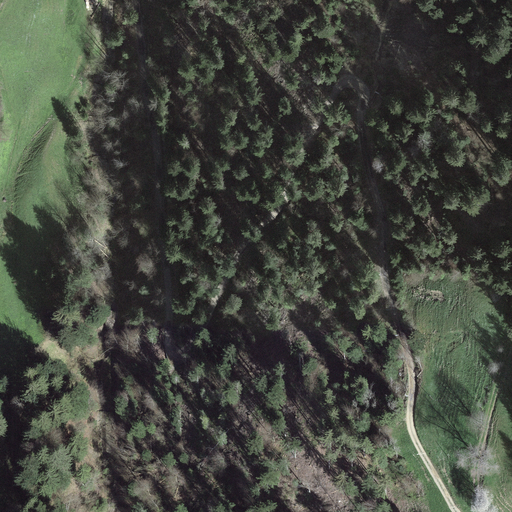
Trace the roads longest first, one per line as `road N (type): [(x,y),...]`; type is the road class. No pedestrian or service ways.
road 1 (track): [(459,511),(410,430),(410,368),(383,279),(383,231),(354,84),(336,92),(280,204),(229,269),(194,342),(174,349),(134,0)]
road 2 (track): [(481,511),(475,466),(511,337)]
